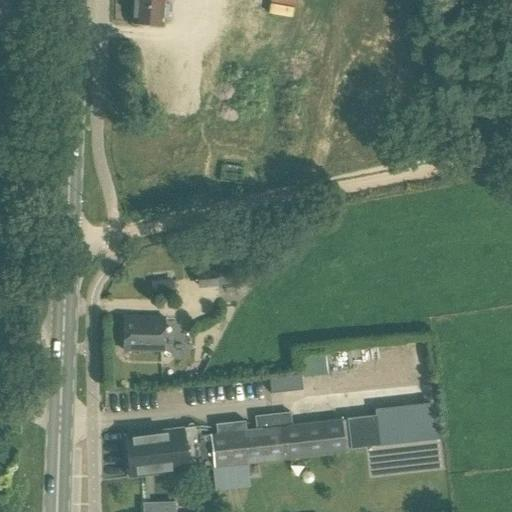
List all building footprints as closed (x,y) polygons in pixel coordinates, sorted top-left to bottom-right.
[(132,0),(131,22),(161,25),(162,19),(163,3),(163,0),(132,0)] [(289,20),(293,0),(248,0),(246,11),(289,20)] [(241,28),(241,16),(188,14),(187,46),(225,48),(226,27),(241,28)] [(220,164),(217,182),(240,185),(242,167),(220,164)] [(233,260),(196,264),(198,286),(236,282),(235,274),(233,260)] [(171,280),(150,282),(151,297),(172,296),(171,280)] [(123,316),(122,350),(162,351),(163,317),(123,316)] [(287,381),(306,380),(305,357),(287,357),(287,381)] [(379,418),(396,417),(395,403),(378,404),(379,418)] [(198,424),(122,431),(127,474),(181,468),(181,469),(210,466),(245,463),(337,454),(333,421),(291,425),(289,412),(255,416),(257,429),(206,434),(203,429),(199,431),(198,424)] [(375,414),(346,417),(350,448),(379,444),(375,414)] [(245,463),(210,466),(213,488),(247,485),(245,463)] [(140,511),(172,511),(173,503),(140,504),(140,511)]
